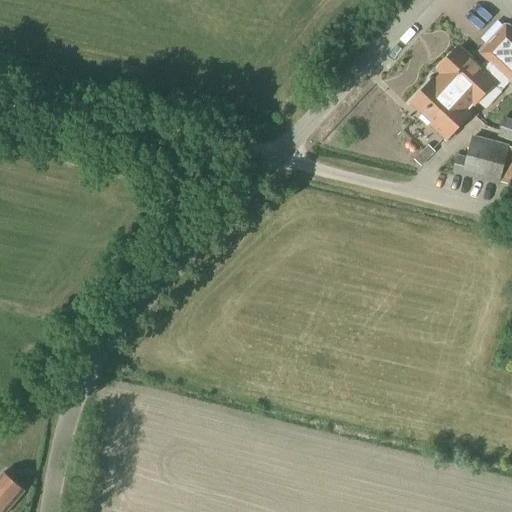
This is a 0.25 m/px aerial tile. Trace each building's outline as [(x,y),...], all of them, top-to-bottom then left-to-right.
[(511,82),(511,32),(505,26),(480,53),(486,59),(478,67),(456,48),(437,69),(444,74),(436,83),(434,81),(433,81),(432,80),(410,104),(431,123),(430,125),(447,142),(473,114),(466,107),(472,100),(475,103),(493,83),(501,90),(510,80),(511,82)] [(511,142),(511,120),(503,118),(497,138),(511,142)] [(511,168),(511,147),(509,147),(510,146),(472,136),(467,157),(457,155),(452,174),(499,185),(504,166),(511,168)] [(423,150),(416,142),(406,153),(421,167),(435,153),(427,146),(423,150)] [(0,511),(6,511),(24,492),(3,473),(0,476),(0,511)]
